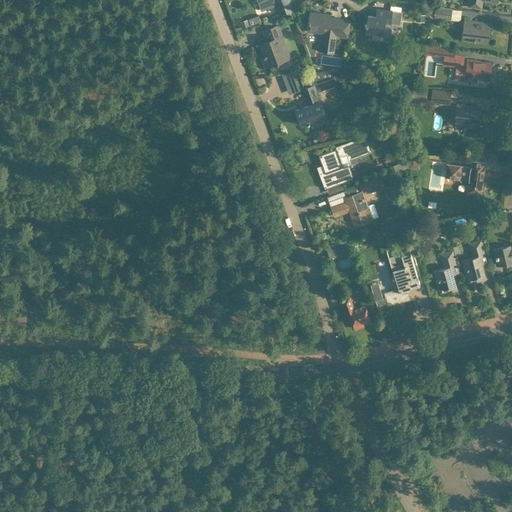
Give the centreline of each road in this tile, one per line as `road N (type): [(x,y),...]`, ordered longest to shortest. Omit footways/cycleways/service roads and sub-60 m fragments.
road 1 (unknown): [(181,0),(283,278),(295,387),(255,399),(63,398),(64,460),(91,511)]
road 2 (unclassified): [(345,366),(213,0)]
road 3 (secondary): [(345,366),(0,363)]
road 4 (track): [(232,44),(0,127)]
road 5 (secondary): [(511,328),(345,366)]
road 6 (unclassified): [(415,511),(345,366)]
